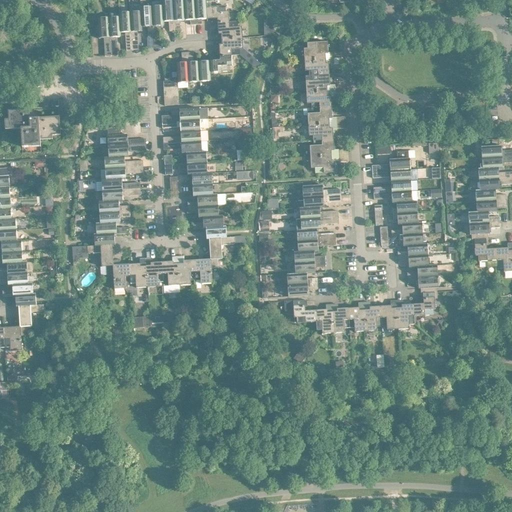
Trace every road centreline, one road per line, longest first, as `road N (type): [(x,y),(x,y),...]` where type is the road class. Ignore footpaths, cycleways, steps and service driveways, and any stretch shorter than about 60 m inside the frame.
road 1 (residential): [(365,294),(348,59),(354,38),(390,23)]
road 2 (residential): [(162,243),(146,56)]
